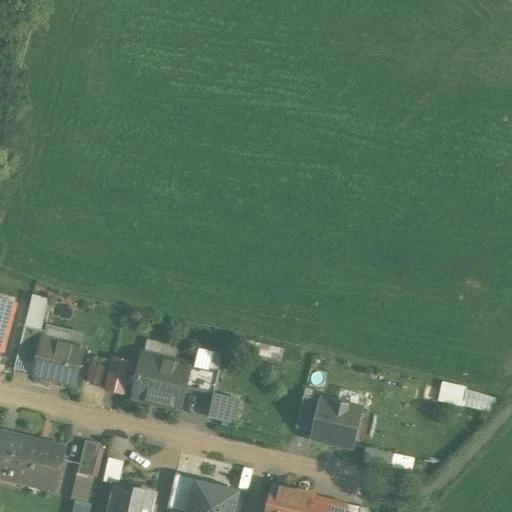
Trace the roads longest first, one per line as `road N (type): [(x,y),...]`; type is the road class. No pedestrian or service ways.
road 1 (residential): [(364,474),(0,389)]
road 2 (track): [(511,406),(427,490),(364,474)]
